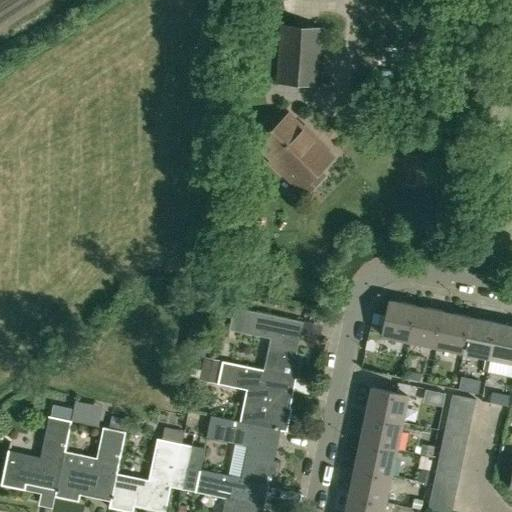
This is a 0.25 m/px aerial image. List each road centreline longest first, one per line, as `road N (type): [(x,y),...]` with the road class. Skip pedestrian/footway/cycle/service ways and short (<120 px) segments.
road 1 (residential): [(314,511),(369,284),(409,267),(438,274)]
road 2 (unclassified): [(438,274),(476,0)]
